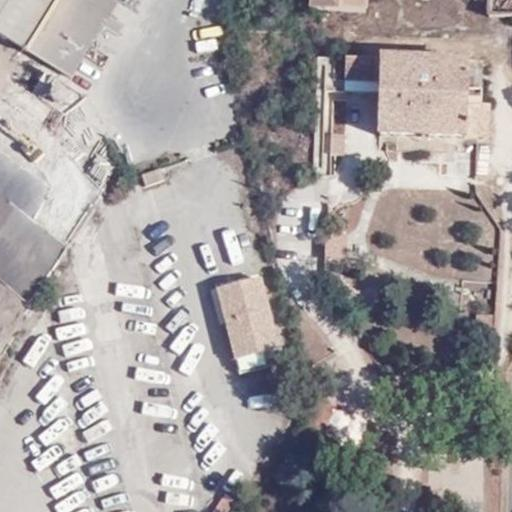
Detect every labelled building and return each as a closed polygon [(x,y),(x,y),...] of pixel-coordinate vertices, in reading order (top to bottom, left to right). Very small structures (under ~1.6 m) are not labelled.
[(0,0),(0,32),(28,50),(59,0),(0,0)] [(59,0),(28,50),(76,78),(123,0),(59,0)] [(309,0),(309,10),(365,11),(365,0),(309,0)] [(489,0),(488,17),(508,18),(508,0),(489,0)] [(468,66),(344,60),(343,92),(383,95),(381,138),(490,143),(492,111),(480,109),(481,98),(467,96),(468,66)] [(163,180),(159,168),(140,175),(145,187),(163,180)] [(262,281),(216,292),(234,371),(280,360),(262,281)]
